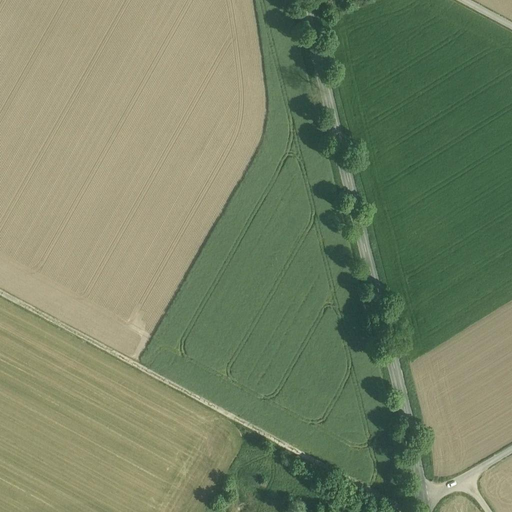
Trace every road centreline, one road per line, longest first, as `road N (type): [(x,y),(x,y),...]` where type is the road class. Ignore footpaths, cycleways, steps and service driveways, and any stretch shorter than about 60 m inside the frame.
road 1 (secondary): [(422,496),(303,0)]
road 2 (track): [(0,293),(404,511)]
